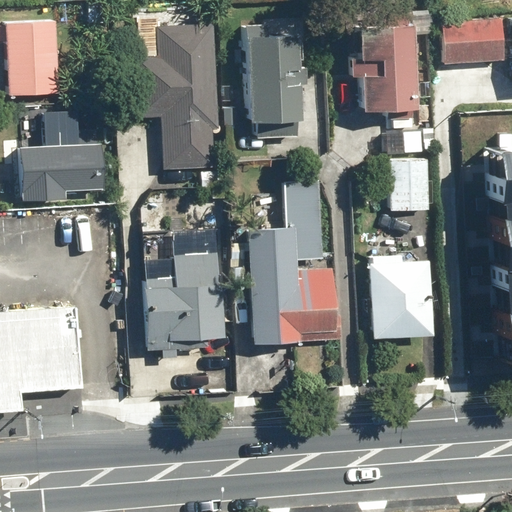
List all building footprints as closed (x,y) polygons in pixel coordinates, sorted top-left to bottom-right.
[(356,106),(410,104),(406,21),(402,21),(402,12),(356,14),(356,21),(352,21),(353,54),(345,54),(346,72),(355,72),(356,106)] [(437,60),(499,57),(496,15),(434,19),(437,60)] [(3,93),(53,91),(50,18),(0,21),(3,93)] [(152,169),(206,168),(202,29),(152,31),(153,67),(131,67),(132,127),(151,126),(152,169)] [(292,116),(295,116),(291,29),(240,31),(244,118),(249,118),(250,136),(292,134),(292,116)] [(16,198),(60,196),(60,188),(98,186),(96,140),(91,141),(91,126),(72,127),(71,107),(38,108),(39,144),(14,145),(16,198)] [(432,127),(400,125),(398,149),(431,151),(432,127)] [(511,134),(481,136),(491,356),(511,354),(511,134)] [(386,208),(425,207),(424,157),(385,158),(386,208)] [(331,310),(328,264),(292,266),(291,256),(318,255),(314,176),(278,178),(280,223),(242,225),(248,341),(337,336),(336,309),(331,310)] [(192,335),(220,334),(217,279),(214,279),(211,226),(168,228),(171,282),(167,282),(166,273),(139,274),(143,347),(193,344),(192,335)] [(368,335),(428,332),(424,255),(364,258),(368,335)] [(70,305),(0,310),(0,389),(75,384),(70,305)]
